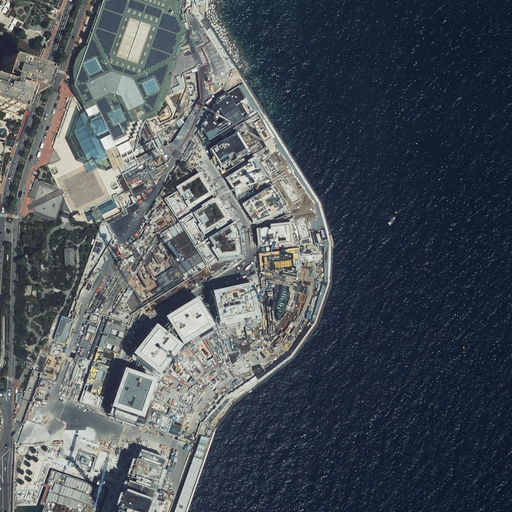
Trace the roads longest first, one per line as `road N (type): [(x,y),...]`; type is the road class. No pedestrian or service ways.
road 1 (tertiary): [(16,226),(26,171),(86,0)]
road 2 (tertiary): [(70,0),(12,166),(2,225)]
road 3 (tertiary): [(6,414),(15,237)]
